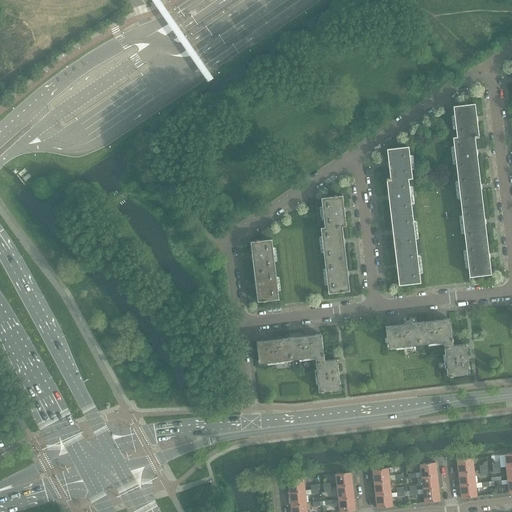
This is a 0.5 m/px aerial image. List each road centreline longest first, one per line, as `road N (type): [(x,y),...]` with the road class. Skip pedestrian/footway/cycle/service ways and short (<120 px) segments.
road 1 (secondary): [(511,397),(256,428)]
road 2 (residential): [(243,322),(231,236),(359,151)]
road 3 (primary): [(108,444),(0,243)]
road 4 (residential): [(511,236),(491,64)]
road 5 (primary): [(0,311),(79,454)]
road 6 (residential): [(359,151),(491,64)]
road 7 (residential): [(376,308),(359,151)]
road 8 (residential): [(376,308),(511,290)]
road 9 (residential): [(243,322),(376,308)]
